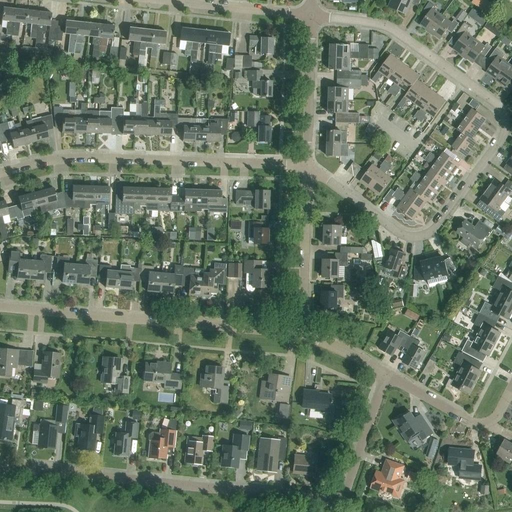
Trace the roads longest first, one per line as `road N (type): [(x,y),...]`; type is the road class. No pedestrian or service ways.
road 1 (residential): [(310,16),(384,25),(498,105),(503,133),(432,231),(417,238),(305,168)]
road 2 (residential): [(383,374),(337,499),(0,464)]
road 3 (residential): [(0,171),(70,157),(305,168)]
road 4 (residential): [(302,335),(0,307)]
road 5 (residential): [(302,335),(305,168)]
road 6 (residential): [(383,374),(479,423),(495,418),(511,387)]
road 7 (residential): [(305,168),(310,16)]
road 8 (residential): [(310,16),(169,0)]
